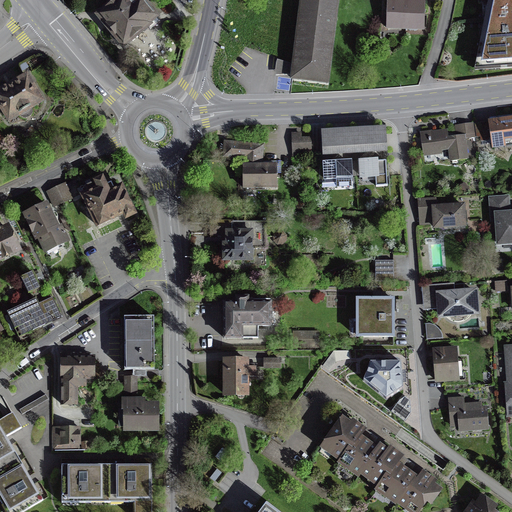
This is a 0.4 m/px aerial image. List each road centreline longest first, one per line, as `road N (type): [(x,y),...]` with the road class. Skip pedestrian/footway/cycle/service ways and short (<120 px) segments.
road 1 (residential): [(401,103),(428,437),(511,497)]
road 2 (secondary): [(172,260),(175,511)]
road 3 (residential): [(172,260),(0,377)]
road 4 (residential): [(401,103),(232,112)]
road 5 (residential): [(128,137),(0,197)]
